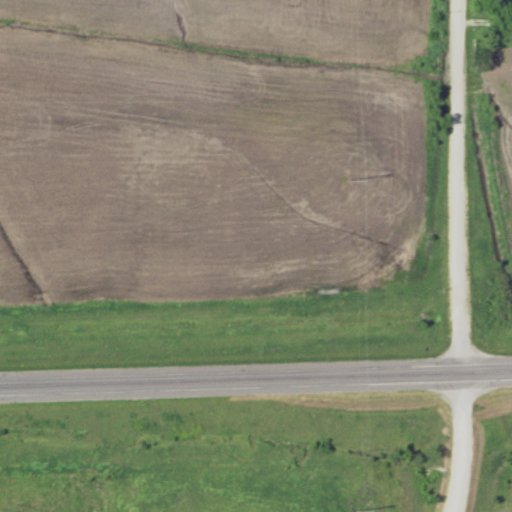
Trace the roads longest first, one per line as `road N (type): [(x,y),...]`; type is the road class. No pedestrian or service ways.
road 1 (primary): [(511,371),(0,387)]
road 2 (residential): [(456,373),(457,0)]
road 3 (residential): [(448,511),(461,453),(456,373)]
